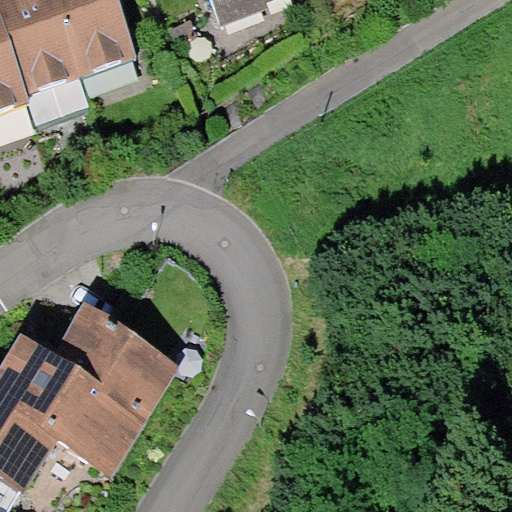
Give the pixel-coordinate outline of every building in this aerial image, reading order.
[(0,0),(0,11),(27,93),(81,76),(55,0),(0,0)] [(117,0),(55,0),(81,76),(137,57),(117,0)] [(211,0),(222,28),(296,2),(295,0),(211,0)] [(0,11),(0,114),(31,104),(27,93),(0,11)] [(21,328),(2,360),(132,444),(180,363),(84,299),(57,346),(21,328)] [(0,360),(0,474),(25,489),(57,439),(111,476),(132,444),(2,360),(0,360)]
